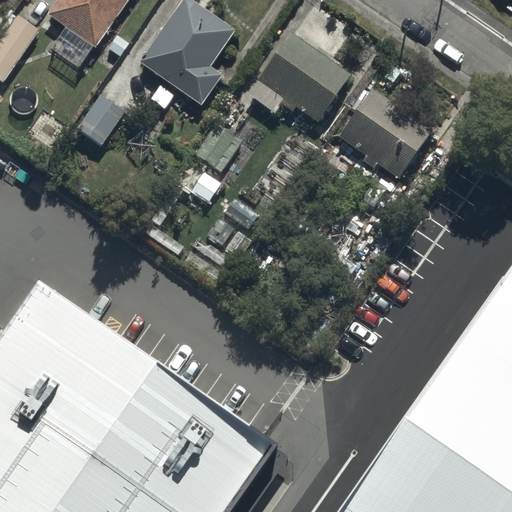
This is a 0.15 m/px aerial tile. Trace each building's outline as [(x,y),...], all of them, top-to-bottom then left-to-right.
[(63,0),(49,19),(98,55),(138,0),(63,0)] [(190,2),(142,69),(190,103),(203,113),(224,84),(211,74),(239,37),(190,2)] [(0,50),(0,88),(3,90),(42,36),(21,21),(0,50)] [(257,84),(319,129),(352,84),(290,39),(257,84)] [(74,134),(103,155),(130,118),(101,97),(74,134)] [(374,97),(341,143),(396,183),(430,137),(374,97)] [(197,160),(223,179),(246,146),(221,128),(197,160)] [(179,188),(210,210),(223,192),(193,170),(179,188)] [(367,179),(360,173),(350,187),(348,186),(333,205),(347,215),(361,197),(356,193),(367,179)] [(399,200),(376,185),(362,206),(376,215),(380,209),(389,215),(399,200)] [(356,273),(341,263),(334,274),(327,270),(316,288),(331,298),(341,282),(348,286),(356,273)] [(511,511),(511,285),(355,511),(511,511)] [(0,511),(228,511),(272,449),(43,291),(0,353),(0,511)]
